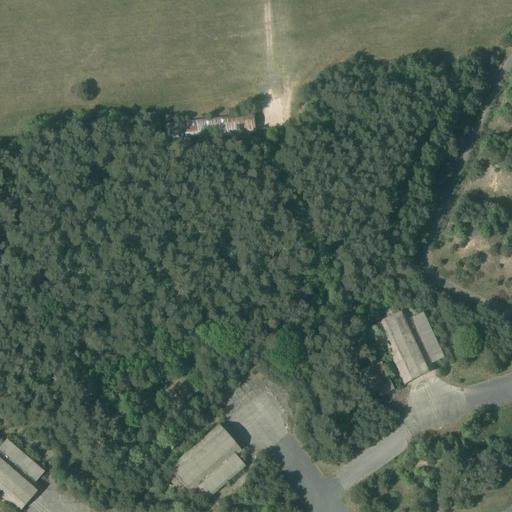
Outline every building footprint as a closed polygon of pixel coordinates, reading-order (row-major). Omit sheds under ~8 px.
[(511,90),(497,124),(511,130),(511,90)] [(163,131),(165,147),(254,136),(251,115),(162,126),(163,131)] [(511,141),(493,133),(470,183),(502,198),(511,197),(511,141)] [(498,212),(464,198),(444,245),(476,260),(487,259),(497,254),(508,230),(505,219),(498,212)] [(511,273),(511,234),(511,235),(504,251),(503,262),(510,272),(511,273)] [(375,323),(404,383),(449,361),(424,310),(411,317),(407,308),(398,313),(395,306),(381,313),(384,319),(375,323)] [(364,369),(377,396),(394,388),(381,361),(364,369)] [(198,491),(206,499),(243,468),(235,459),(241,453),(218,426),(168,468),(175,476),(169,481),(179,492),(185,487),(192,496),(198,491)] [(0,495),(16,509),(38,484),(32,479),(42,469),(4,436),(0,441),(0,495)]
